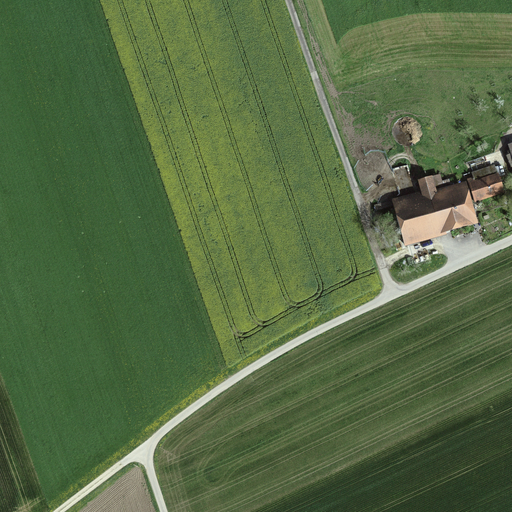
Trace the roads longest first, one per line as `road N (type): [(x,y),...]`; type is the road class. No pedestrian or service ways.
road 1 (unclassified): [(511,239),(288,345),(144,445),(163,511)]
road 2 (track): [(287,0),(394,294)]
